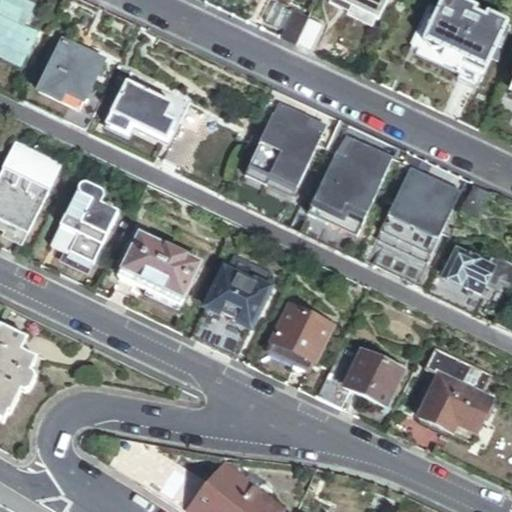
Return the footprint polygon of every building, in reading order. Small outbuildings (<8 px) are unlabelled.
[(0,56),(22,67),(37,37),(23,31),(10,24),(19,5),(8,0),(0,0),(0,1),(0,56)] [(381,24),(391,0),(332,0),(332,1),(334,2),(379,23),(381,24)] [(508,53),(506,52),(511,40),(511,32),(508,31),(511,25),(491,16),(489,21),(478,16),(480,11),(456,0),(448,0),(425,49),(467,69),(460,83),(470,87),(481,93),(495,64),(502,67),(508,53)] [(379,23),(334,2),(330,11),(348,19),(347,22),(357,26),(374,34),(379,23)] [(282,42),(298,50),(311,22),(295,14),(282,42)] [(108,95),(93,87),(104,64),(87,56),(64,45),(40,96),(74,112),(68,126),(88,136),(108,95)] [(152,137),(167,144),(187,102),(154,86),(133,77),(108,130),(128,139),(133,128),(152,137)] [(282,228),(325,137),(309,130),(312,123),(301,118),(280,108),(273,123),(272,122),(246,180),(257,186),(245,210),(282,228)] [(165,164),(181,172),(198,137),(181,129),(165,164)] [(360,240),(397,163),(373,151),(357,144),(349,159),(340,155),(301,237),(338,255),(348,235),(360,240)] [(0,185),(0,220),(31,235),(62,169),(18,148),(0,185)] [(433,261),(463,197),(414,174),(383,238),(433,261)] [(72,256),(95,267),(119,216),(114,214),(116,210),(110,207),(108,211),(103,208),(108,197),(83,185),(77,198),(91,205),(85,218),(78,214),(68,234),(80,239),(72,256)] [(464,218),(479,225),(491,198),(477,191),(464,218)] [(80,239),(68,234),(78,214),(85,218),(91,205),(77,198),(52,251),(70,260),(64,273),(73,277),(87,284),(95,267),(72,256),(80,239)] [(31,235),(0,220),(0,228),(10,233),(7,237),(15,241),(25,246),(31,235)] [(156,297),(181,309),(202,266),(141,237),(121,280),(156,297)] [(419,293),(433,261),(383,238),(380,244),(369,269),(394,281),(419,293)] [(490,301),(483,298),(489,284),(497,288),(500,281),(511,286),(511,264),(500,259),(495,271),(459,254),(438,302),(467,316),(480,322),(490,301)] [(222,355),(237,362),(270,291),(265,289),(271,276),(234,258),(209,313),(205,311),(191,341),(215,352),(222,355)] [(313,366),(331,329),(317,323),(320,316),(304,308),(300,315),(291,310),(273,347),(313,366)] [(26,397),(32,395),(36,387),(38,381),(36,377),(33,375),(39,361),(23,353),(29,341),(2,328),(0,332),(0,422),(4,425),(9,416),(11,418),(22,396),(26,397)] [(313,366),(273,347),(269,356),(294,369),(292,373),(298,376),(306,380),(313,366)] [(385,411),(402,375),(364,357),(347,393),(368,403),(385,411)] [(472,448),(493,404),(484,400),(491,385),(432,357),(426,371),(441,378),(419,423),(453,439),(472,448)] [(148,493),(164,464),(158,460),(164,449),(125,442),(109,468),(148,493)] [(265,511),(266,511),(266,505),(258,500),(260,497),(257,496),(259,493),(221,465),(204,488),(164,464),(148,493),(177,510),(179,511),(265,511)] [(265,511),(283,511),(259,493),(257,496),(260,497),(258,500),(266,505),(266,511),(265,511)]
